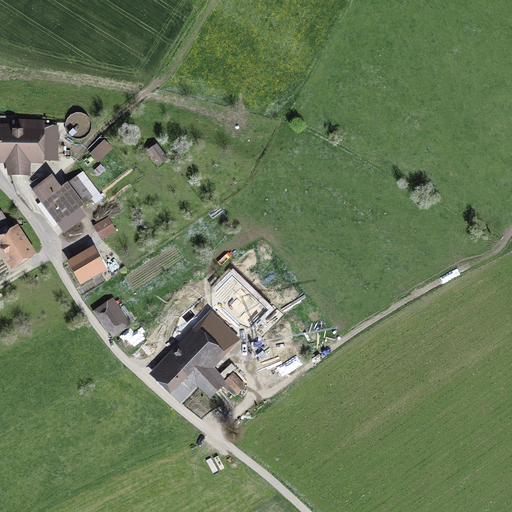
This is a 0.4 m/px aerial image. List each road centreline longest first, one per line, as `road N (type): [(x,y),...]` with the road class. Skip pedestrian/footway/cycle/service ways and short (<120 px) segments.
road 1 (unclassified): [(211,433),(101,332),(0,181)]
road 2 (track): [(38,511),(211,433)]
road 3 (track): [(306,511),(211,433)]
